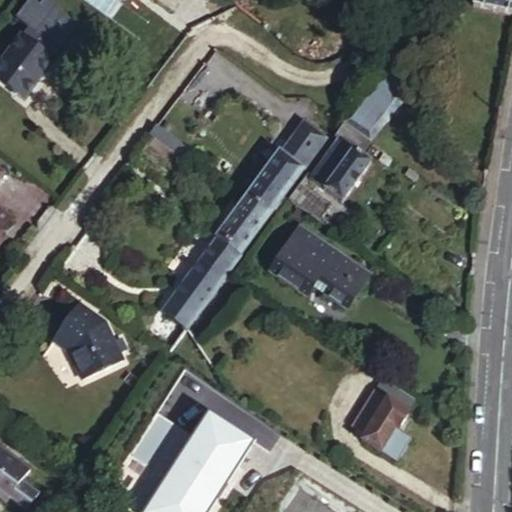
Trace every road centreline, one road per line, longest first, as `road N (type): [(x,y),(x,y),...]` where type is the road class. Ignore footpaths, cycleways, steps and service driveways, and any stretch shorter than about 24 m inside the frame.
road 1 (track): [(0,306),(204,22),(316,87),(392,0)]
road 2 (residential): [(511,193),(484,511)]
